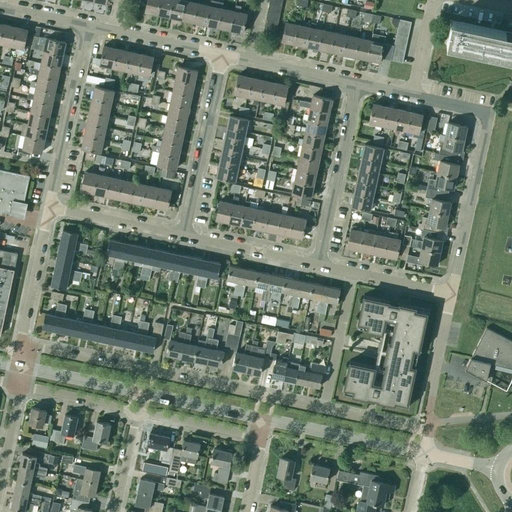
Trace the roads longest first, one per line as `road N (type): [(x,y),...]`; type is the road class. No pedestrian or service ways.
road 1 (residential): [(322,411),(22,346)]
road 2 (residential): [(451,297),(487,115),(410,96)]
road 3 (tertiary): [(264,418),(19,369)]
road 4 (residential): [(185,237),(221,54)]
road 5 (residential): [(320,266),(355,83)]
road 6 (residential): [(49,207),(82,24)]
road 7 (residential): [(221,54),(82,24)]
road 8 (residential): [(22,346),(49,207)]
road 9 (residential): [(322,411),(351,274)]
road 10 (residential): [(185,237),(49,207)]
road 11 (residential): [(320,266),(185,237)]
road 12 (residential): [(355,83),(221,54)]
road 13 (residential): [(429,432),(451,297)]
road 14 (residential): [(259,438),(136,412)]
road 15 (residential): [(136,412),(16,388)]
